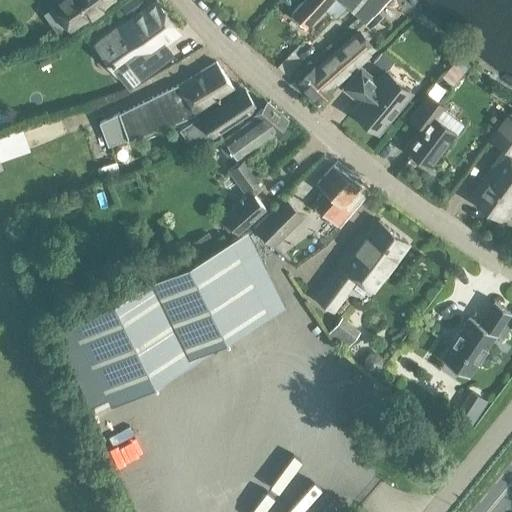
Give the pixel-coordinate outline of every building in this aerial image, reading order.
[(58,0),(54,3),(57,6),(52,10),(66,28),(71,24),(73,27),(109,0),(58,0)] [(301,0),(289,14),(303,27),(321,7),(333,18),(344,6),(363,23),(377,8),(385,0),(301,0)] [(177,32),(154,1),(94,45),(117,76),(131,66),(140,78),(171,56),(162,43),(177,32)] [(377,8),(363,23),(369,28),(383,14),(377,8)] [(314,67),(297,83),(315,103),(343,75),(373,50),(360,34),(330,59),(317,71),(314,67)] [(442,76),(452,84),(468,66),(457,57),(442,76)] [(204,125),(201,120),(197,112),(234,89),(215,62),(178,86),(177,85),(99,123),(107,146),(164,126),(174,122),(180,134),(204,125)] [(376,83),(360,69),(343,89),(359,103),(351,112),(376,134),(410,94),(385,73),(376,83)] [(201,120),(204,125),(210,133),(226,122),(227,122),(254,104),(244,91),(201,120)] [(454,133),(436,119),(444,108),(425,93),(406,118),(418,127),(402,149),(428,168),(454,133)] [(265,103),(254,114),(256,117),(222,140),(238,161),(228,169),(246,196),(222,216),(237,233),(266,208),(253,192),(256,189),(252,184),(259,179),(242,154),(274,132),(285,120),(265,103)] [(511,118),(508,115),(490,139),(503,149),(467,197),(500,222),(511,205),(511,118)] [(342,206),(360,185),(332,165),(322,176),(316,184),(324,191),(312,205),(336,227),(349,212),(342,206)] [(284,198),(253,227),(271,245),(302,216),(284,198)] [(358,246),(355,244),(315,297),(332,310),(345,294),(336,287),(347,272),(356,279),(358,276),(370,285),(378,273),(381,276),(407,242),(377,220),(358,246)] [(230,241),(69,323),(110,404),(213,352),(210,346),(268,316),(230,241)] [(467,315),(439,357),(465,375),(492,334),(500,339),(511,320),(511,313),(492,300),(478,322),(467,315)] [(480,407),(469,399),(459,412),(470,420),(480,407)]
